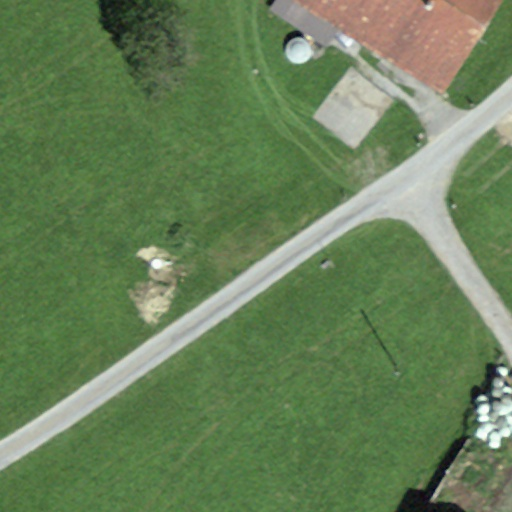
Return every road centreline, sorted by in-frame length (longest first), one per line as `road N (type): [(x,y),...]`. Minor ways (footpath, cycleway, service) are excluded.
road 1 (unclassified): [(511,89),(404,181),(0,454)]
road 2 (track): [(511,344),(404,181)]
